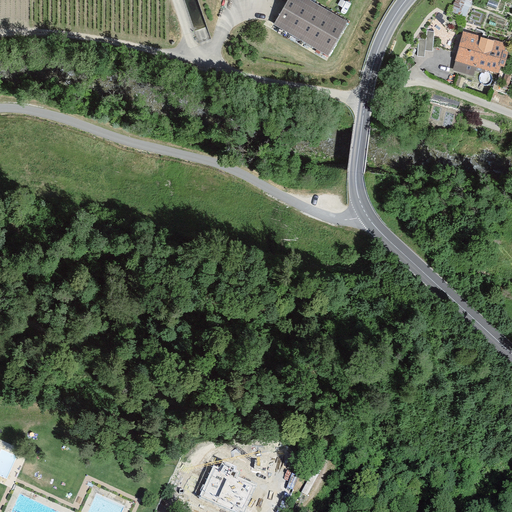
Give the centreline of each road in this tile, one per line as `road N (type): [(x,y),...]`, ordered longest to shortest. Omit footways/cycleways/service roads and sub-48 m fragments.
road 1 (unclassified): [(364,214),(337,219),(201,158),(62,117),(0,108)]
road 2 (secondary): [(511,354),(364,214)]
road 3 (track): [(0,47),(71,37),(195,61)]
road 4 (residential): [(511,111),(423,80),(366,97)]
road 5 (track): [(366,97),(218,66)]
